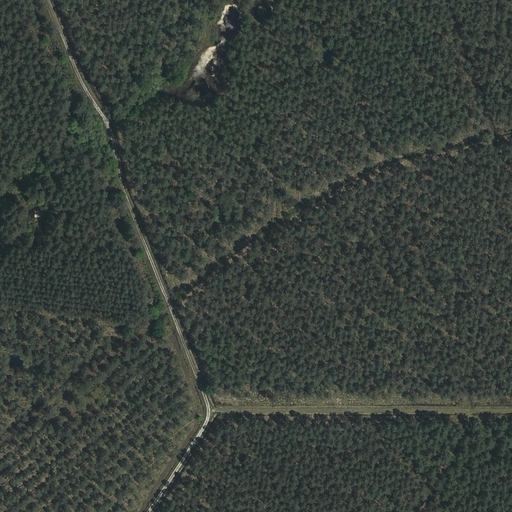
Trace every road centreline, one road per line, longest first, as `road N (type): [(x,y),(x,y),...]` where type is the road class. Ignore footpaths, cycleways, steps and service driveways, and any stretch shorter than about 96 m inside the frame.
road 1 (track): [(145,511),(213,405),(51,0)]
road 2 (track): [(213,405),(511,406)]
